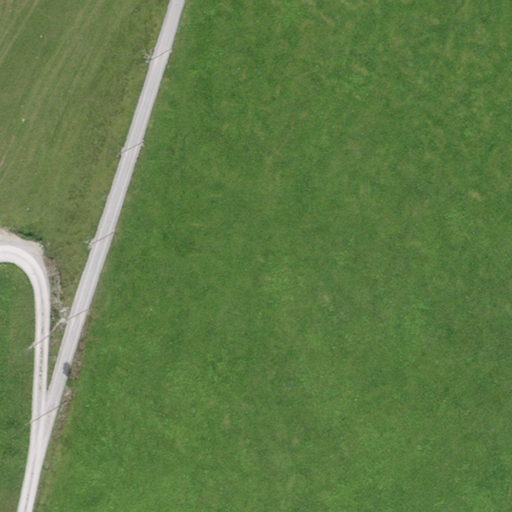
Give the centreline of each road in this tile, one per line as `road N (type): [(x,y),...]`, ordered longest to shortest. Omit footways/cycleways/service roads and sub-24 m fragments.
road 1 (track): [(38,433),(178,0)]
road 2 (track): [(24,511),(38,433),(43,308),(33,268),(0,251)]
